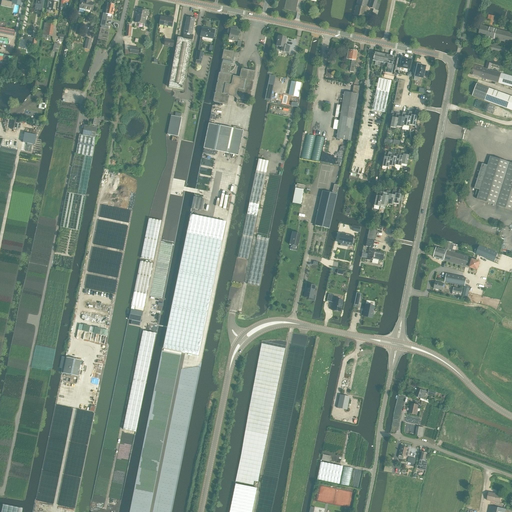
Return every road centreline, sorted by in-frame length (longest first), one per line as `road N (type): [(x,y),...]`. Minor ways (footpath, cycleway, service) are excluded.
road 1 (unknown): [(248,114),(202,342),(176,382),(152,511)]
road 2 (track): [(0,491),(77,132)]
road 3 (tertiary): [(396,344),(277,322),(242,340),(200,511)]
road 4 (tertiary): [(456,61),(182,0)]
road 5 (unclassified): [(511,476),(379,433)]
road 6 (tertiary): [(396,344),(446,363),(511,416)]
road 7 (tertiary): [(417,245),(444,112)]
road 8 (track): [(0,240),(21,136),(0,132)]
